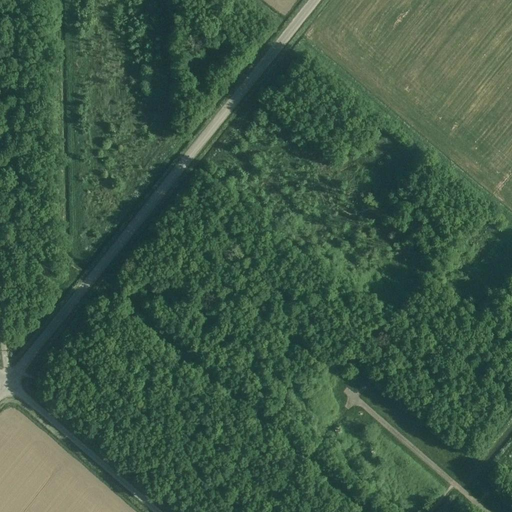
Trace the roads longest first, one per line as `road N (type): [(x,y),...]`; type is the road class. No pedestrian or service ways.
road 1 (unclassified): [(12,381),(317,0)]
road 2 (unclassified): [(157,511),(12,381)]
